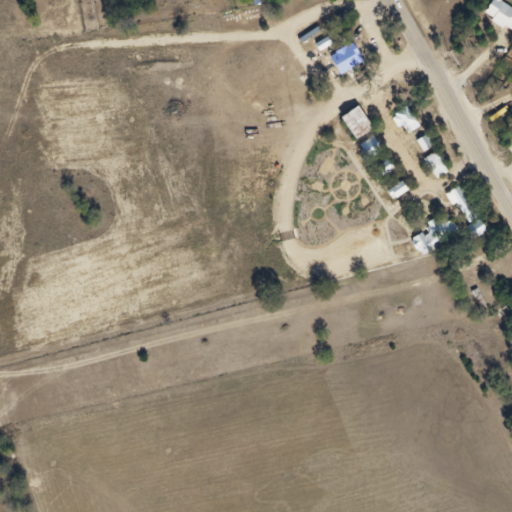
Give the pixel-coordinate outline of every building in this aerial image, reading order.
[(509,40),(511,34),(511,17),(487,3),(477,21),(509,40)] [(326,57),(337,77),(342,74),(346,80),(354,75),(349,68),(361,62),(351,44),(343,48),(342,46),(333,51),(334,53),(326,57)] [(392,113),(394,116),(390,119),(396,128),(400,125),(406,134),(417,126),(411,117),(414,115),(410,109),(409,110),(405,104),(392,113)] [(336,118),(354,106),(368,128),(350,140),(336,118)] [(357,145),(361,151),(358,153),(365,163),(381,151),(370,135),(357,145)] [(414,142),(424,135),(426,138),(428,136),(432,142),(429,144),(430,146),(422,152),(414,142)] [(344,160),(350,167),(370,151),(364,143),(344,160)] [(422,160),(434,152),(437,157),(441,154),(445,160),(440,163),(446,172),(436,179),(422,160)] [(418,163),(429,185),(441,178),(430,157),(418,163)] [(373,168),(379,178),(393,169),(386,159),(373,168)] [(384,192),(401,180),(408,190),(394,200),(391,195),(388,197),(384,192)] [(472,219),(450,193),(442,199),(464,226),(472,219)] [(424,236),(431,248),(450,235),(442,224),(424,236)] [(460,233),(468,245),(480,236),(472,225),(460,233)]
